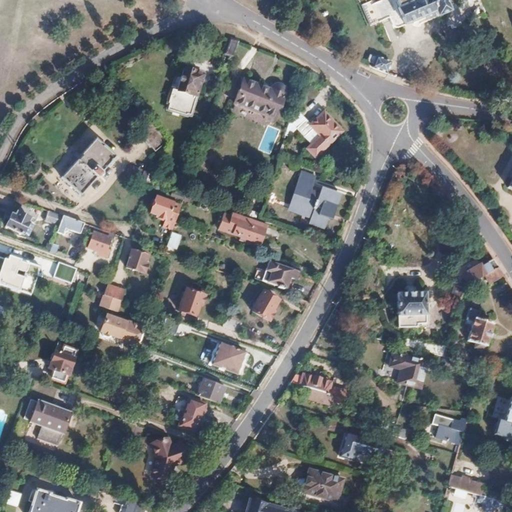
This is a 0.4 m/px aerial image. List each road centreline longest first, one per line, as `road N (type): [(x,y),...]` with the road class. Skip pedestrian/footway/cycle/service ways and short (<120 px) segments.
road 1 (residential): [(390,131),(360,223),(317,313),(246,427),(176,511)]
road 2 (residential): [(0,156),(22,114),(43,97),(200,0)]
road 3 (residential): [(209,0),(381,95)]
road 4 (residential): [(405,128),(511,268)]
